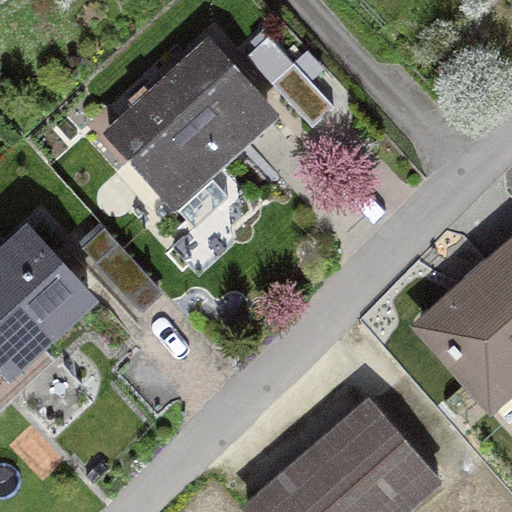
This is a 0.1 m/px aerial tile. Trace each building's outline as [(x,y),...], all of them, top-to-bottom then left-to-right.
[(288,121),(217,45),(114,141),(185,217),(288,121)] [(334,103),(296,64),(276,84),(314,123),(334,103)] [(109,224),(82,246),(134,308),(161,287),(109,224)] [(0,386),(90,303),(26,235),(0,259),(0,386)] [(511,395),(511,263),(431,328),(496,408),(511,395)] [(407,511),(429,491),(358,417),(259,511),(407,511)]
